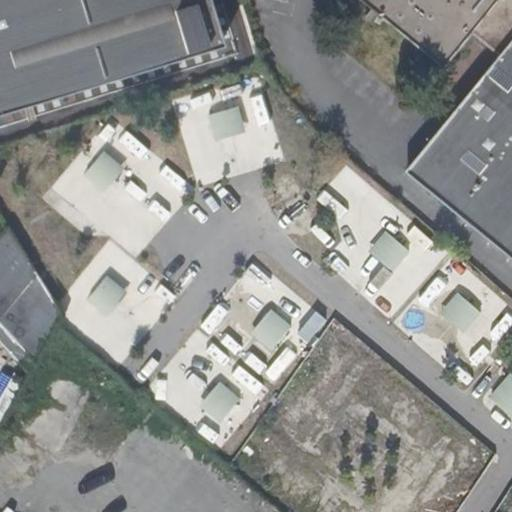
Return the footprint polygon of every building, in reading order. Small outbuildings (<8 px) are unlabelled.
[(207,0),(0,0),(0,104),(218,34),(207,0)] [(511,0),(374,0),(451,65),(478,33),(504,57),(409,168),(511,253),(511,0)] [(239,104),(208,112),(215,139),(246,131),(239,104)] [(106,149),(83,174),(103,192),(126,167),(106,149)] [(320,200),(342,220),(362,196),(340,177),(320,200)] [(0,235),(0,341),(28,372),(58,319),(6,229),(0,235)] [(389,231),(371,251),(395,272),(413,252),(389,231)] [(107,273),(86,299),(108,317),(129,291),(107,273)] [(460,293),(443,313),(467,334),(484,313),(460,293)] [(273,308),(253,333),(274,350),(294,326),(273,308)] [(80,320),(73,331),(121,361),(135,338),(122,329),(115,341),(80,320)] [(337,341),(285,419),(310,435),(362,357),(337,341)] [(355,394),(432,448),(448,425),(372,371),(355,394)] [(511,374),(492,398),(511,415),(511,374)] [(223,383),(202,408),(223,425),(244,400),(223,383)] [(461,437),(403,511),(442,511),(486,455),(461,437)] [(248,471),(298,511),(300,511),(324,484),(272,442),(248,471)] [(355,511),(341,501),(332,511),(355,511)]
